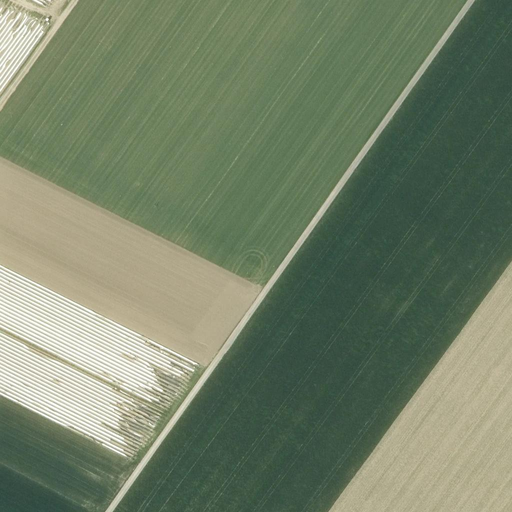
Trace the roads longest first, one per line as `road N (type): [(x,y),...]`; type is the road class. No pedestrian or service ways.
road 1 (track): [(110,511),(473,0)]
road 2 (track): [(0,108),(78,0)]
